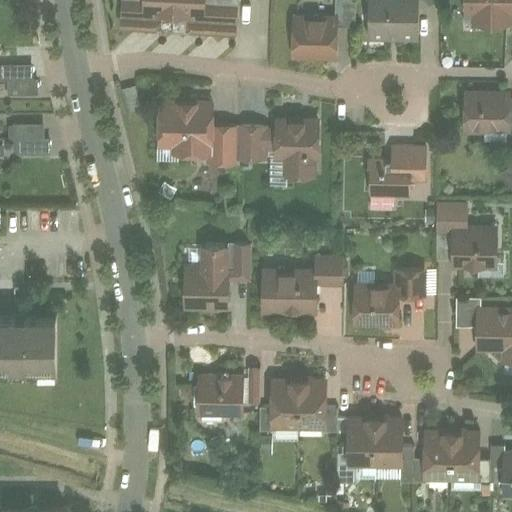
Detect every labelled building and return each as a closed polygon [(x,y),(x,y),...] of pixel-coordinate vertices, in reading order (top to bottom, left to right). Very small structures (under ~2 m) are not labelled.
[(123,0),(122,27),(235,32),(236,0),(123,0)] [(336,15),(336,27),(352,27),(352,0),(332,0),(332,15),(336,15)] [(365,0),(366,38),(416,39),(416,1),(416,0),(365,0)] [(511,0),(464,0),(465,19),(478,19),(478,28),(510,28),(510,16),(511,15),(511,0)] [(290,60),(336,60),(336,27),(336,15),(332,15),(290,15),(290,60)] [(29,65),(0,64),(0,81),(5,82),(5,94),(36,95),(36,80),(28,80),(29,65)] [(132,87),(119,90),(125,115),(138,112),(132,87)] [(509,90),(460,89),(460,133),(504,133),(508,133),(509,99),(509,90)] [(212,101),(156,100),(155,148),(169,149),(169,154),(204,155),(210,155),(211,126),(212,101)] [(271,128),(271,150),(271,154),(273,154),(273,159),(282,159),(281,177),(313,178),(314,160),(318,160),(319,118),(271,117),(271,128)] [(40,125),(10,124),(10,141),(16,141),(16,153),(47,154),(47,139),(39,139),(40,125)] [(234,126),(211,126),(210,155),(204,155),(204,165),(233,166),(233,162),(234,126)] [(265,127),(234,126),(233,162),(264,162),(264,150),(271,150),(271,128),(265,128),(265,127)] [(366,197),(407,199),(407,184),(425,185),(426,147),(389,145),(388,162),(367,162),(366,197)] [(511,194),(511,162),(495,175),(511,196),(511,194)] [(449,268),(495,268),(495,225),(464,225),(465,201),(435,201),(435,234),(449,235),(449,268)] [(351,225),(351,209),(336,208),(336,224),(351,225)] [(181,311),(224,312),(225,282),(226,245),(198,245),(198,266),(182,266),(181,311)] [(226,245),(225,282),(247,282),(248,246),(226,245)] [(315,269),(315,287),(340,288),(340,254),(312,254),(312,269),(315,269)] [(259,314),(314,315),(315,287),(315,269),(312,269),(260,269),(259,314)] [(393,286),(393,298),(423,298),(423,269),(393,269),(393,286)] [(349,328),(393,328),(393,298),(393,286),(349,285),(349,328)] [(457,326),(477,326),(477,306),(482,306),(482,298),(458,298),(457,326)] [(511,364),(511,306),(482,306),(477,306),(477,326),(477,352),(497,352),(497,364),(511,364)] [(0,376),(57,374),(55,316),(0,318),(0,376)] [(241,368),(201,367),(200,408),(240,409),(240,402),(241,377),(241,368)] [(247,402),(247,390),(256,390),(257,368),(247,368),(247,377),(241,377),(240,402),(247,402)] [(325,378),(269,378),(269,407),(269,427),(269,430),(324,431),(324,408),(325,378)] [(269,427),(269,407),(258,406),(258,427),(269,427)] [(336,408),(324,408),(324,431),(336,431),(336,408)] [(401,416),(346,415),(346,442),(346,466),(400,467),(401,447),(401,416)] [(480,429),(422,428),(421,458),(421,481),(479,482),(479,458),(480,429)] [(346,466),(346,442),(335,441),(335,466),(346,466)] [(490,459),(490,466),(502,466),(502,449),(505,449),(505,445),(490,445),(490,459)] [(400,481),(412,481),(413,458),(413,447),(401,447),(400,467),(400,481)] [(502,449),(502,466),(502,496),(511,496),(511,449),(505,449),(502,449)] [(421,481),(421,458),(413,458),(412,481),(421,481)] [(490,459),(479,458),(479,482),(489,482),(490,466),(490,459)]
